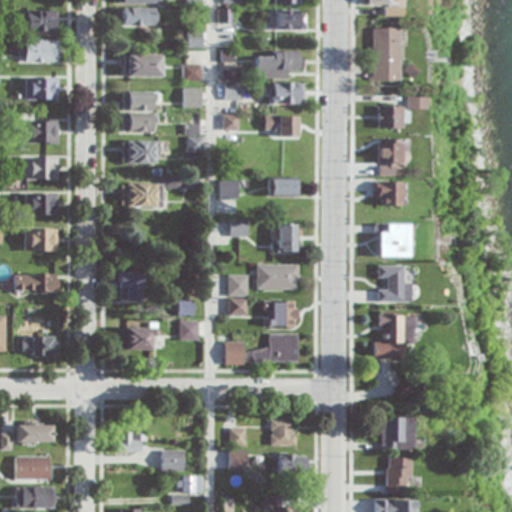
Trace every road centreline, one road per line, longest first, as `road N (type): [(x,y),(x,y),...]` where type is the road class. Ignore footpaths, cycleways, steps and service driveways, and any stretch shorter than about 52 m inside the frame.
road 1 (residential): [(83,511),(85,0)]
road 2 (tertiary): [(335,0),(333,511)]
road 3 (residential): [(334,388),(0,387)]
